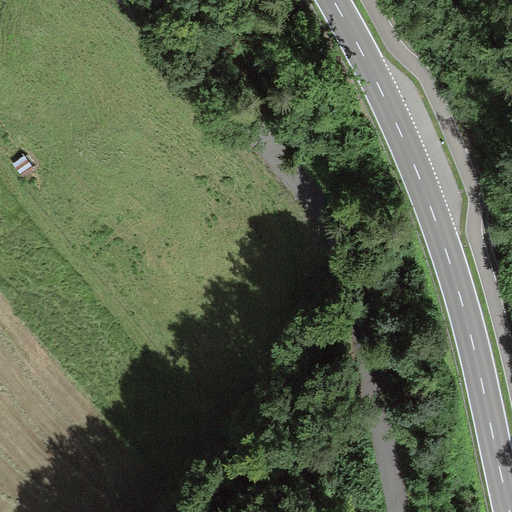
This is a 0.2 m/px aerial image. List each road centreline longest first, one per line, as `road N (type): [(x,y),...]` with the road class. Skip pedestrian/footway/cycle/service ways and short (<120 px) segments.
road 1 (tertiary): [(399,511),(340,244),(266,141),(129,0)]
road 2 (secondary): [(333,0),(435,219),(510,511)]
